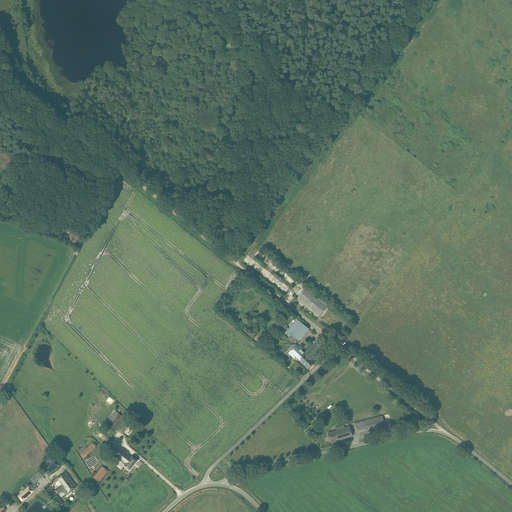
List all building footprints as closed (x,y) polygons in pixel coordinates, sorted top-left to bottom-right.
[(306,287),(300,295),(296,299),(318,317),(328,305),(306,287)] [(308,329),(300,322),(297,319),(285,334),(293,340),(295,338),(299,341),(308,329)] [(297,345),(291,350),(290,352),(289,353),(292,356),(293,355),(308,370),(314,363),(311,361),(327,344),(320,338),(306,353),(297,345)] [(360,377),(352,368),(329,387),(337,396),(360,377)] [(346,408),(370,391),(365,384),(341,401),(346,408)] [(378,406),(372,396),(347,411),(353,421),(378,406)] [(109,428),(120,415),(115,411),(104,424),(109,428)] [(386,431),(385,427),(382,416),(354,423),(359,439),(386,431)] [(349,427),(343,429),(342,426),(335,428),(336,431),(327,434),(330,443),(352,436),(349,427)] [(92,443),(82,454),(85,457),(95,447),(92,444),(92,443)] [(137,461),(133,457),(132,457),(131,458),(116,445),(110,453),(123,463),(126,458),(129,460),(125,466),(129,470),(137,461)] [(50,458),(40,467),(45,473),(46,473),(47,474),(49,473),(50,474),(61,466),(52,455),(50,457),(50,458)] [(99,482),(108,471),(102,467),(93,478),(99,482)] [(32,483),(41,474),(38,471),(29,479),(32,483)] [(67,494),(76,487),(66,473),(56,480),(61,486),(55,491),(58,494),(63,490),(67,494)]
